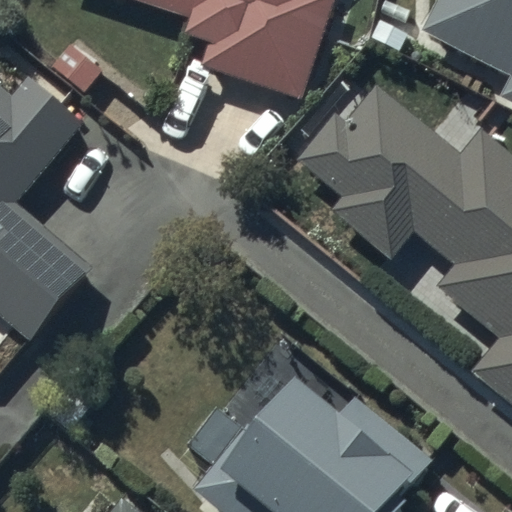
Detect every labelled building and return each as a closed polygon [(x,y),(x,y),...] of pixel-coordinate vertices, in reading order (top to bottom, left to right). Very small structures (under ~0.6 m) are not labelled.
[(79,0),(191,36),(185,54),(210,62),(203,83),(306,116),(343,4),(331,0),(79,0)] [(511,0),(451,0),(428,47),(511,88),(511,93),(502,113),(511,118),(511,0)] [(96,285),(19,221),(86,142),(31,96),(12,118),(0,107),(0,330),(34,359),(96,285)] [(459,164),(376,99),(339,147),(329,139),(301,175),(345,210),(333,225),(391,270),(410,246),(456,282),(436,307),(501,357),(471,395),(511,426),(511,165),(478,139),(459,164)] [(196,507),(202,511),(409,511),(437,477),(352,410),(335,430),(289,394),(257,434),(225,409),(184,461),(213,484),(196,507)]
